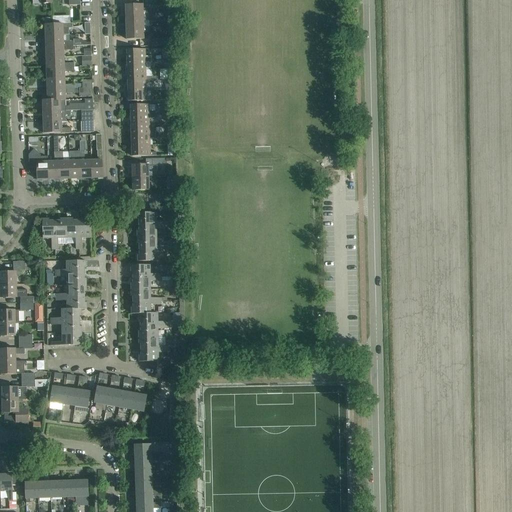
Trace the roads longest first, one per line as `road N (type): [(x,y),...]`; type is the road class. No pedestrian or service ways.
road 1 (tertiary): [(380,511),(369,0)]
road 2 (unclassified): [(111,199),(98,0)]
road 3 (residential): [(114,511),(113,477),(101,456),(0,435)]
road 4 (residential): [(20,201),(15,59)]
